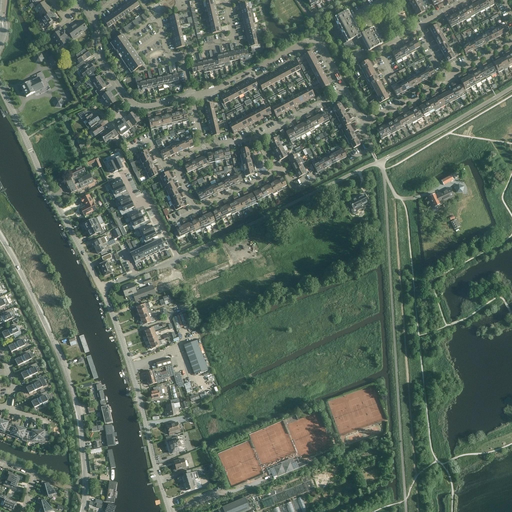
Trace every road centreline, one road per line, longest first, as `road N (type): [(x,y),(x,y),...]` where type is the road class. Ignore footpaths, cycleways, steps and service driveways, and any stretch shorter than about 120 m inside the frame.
road 1 (unknown): [(395,196),(416,475)]
road 2 (unclassified): [(169,511),(100,287)]
road 3 (unclassified): [(100,287),(0,85)]
road 4 (residential): [(191,96),(311,39),(344,91)]
road 5 (residential): [(83,511),(81,424),(55,345)]
road 6 (unknown): [(511,92),(381,167)]
road 7 (track): [(231,319),(251,383),(184,417)]
road 8 (unclassified): [(55,345),(0,236)]
